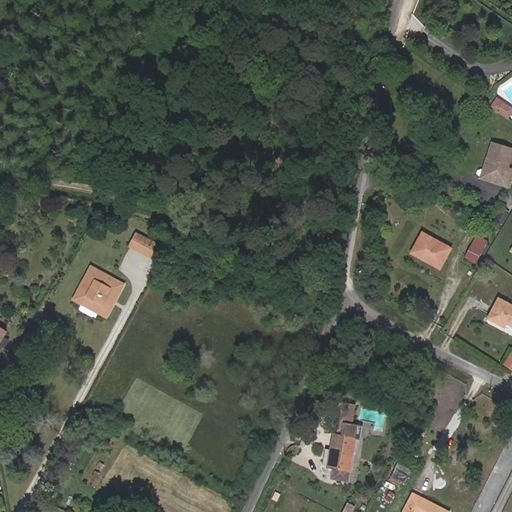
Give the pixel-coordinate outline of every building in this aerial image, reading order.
[(511,112),(511,108),(498,99),(493,107),(508,118),(511,112)] [(511,169),(509,168),(511,157),(511,148),(493,143),(488,157),(492,158),(488,170),(492,177),(504,181),(502,185),(510,187),(511,181),(511,169)] [(492,177),(488,170),(492,158),(488,157),(482,178),(485,179),(491,181),(502,185),(504,181),(492,177)] [(146,254),(153,242),(140,234),(133,246),(146,254)] [(440,269),(451,249),(423,234),(413,254),(440,269)] [(160,246),(153,242),(146,254),(153,258),(160,246)] [(477,264),(485,250),(474,243),(465,258),(477,264)] [(86,300),(84,303),(97,311),(99,308),(105,311),(111,303),(108,301),(110,298),(115,301),(124,285),(94,267),(82,286),(85,288),(81,296),(86,300)] [(82,286),(75,298),(84,303),(86,300),(81,296),(85,288),(82,286)] [(97,311),(106,316),(115,301),(110,298),(108,301),(111,303),(105,311),(99,308),(97,311)] [(511,326),(511,304),(500,298),(489,319),(505,328),(507,324),(511,326)] [(349,481),(356,439),(361,440),(364,426),(352,424),(356,405),(340,402),(336,422),(337,422),(329,467),(334,468),(333,478),(349,481)] [(393,475),(406,481),(411,470),(398,463),(393,475)] [(404,511),(449,511),(450,511),(414,494),(404,511)] [(352,511),(356,506),(349,503),(344,511),(352,511)]
